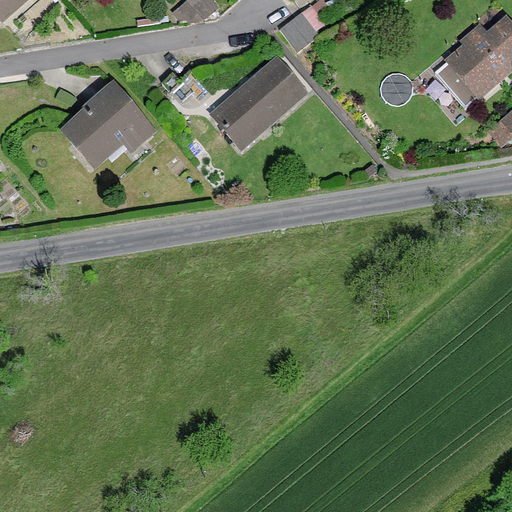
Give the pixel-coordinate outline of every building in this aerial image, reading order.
[(0,0),(0,21),(1,23),(28,0),(0,0)] [(189,25),(215,4),(211,0),(185,0),(175,8),(189,25)] [(317,36),(301,15),(280,30),(297,52),(317,36)] [(511,25),(506,18),(487,34),(480,27),(459,45),(461,48),(445,62),(479,101),(511,73),(511,25)] [(241,152),(307,95),(276,59),(210,116),(241,152)] [(155,132),(112,85),(60,132),(95,170),(123,145),(131,153),(155,132)] [(511,109),(487,134),(500,148),(511,136),(511,109)]
